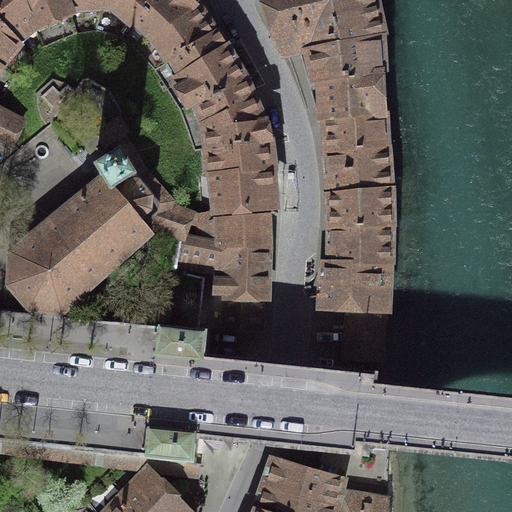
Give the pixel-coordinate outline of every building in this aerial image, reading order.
[(70,11),(66,0),(0,0),(0,25),(19,44),(15,40),(33,26),(33,27),(70,11)] [(66,0),(70,11),(71,11),(71,10),(100,7),(101,0),(66,0)] [(101,0),(100,7),(101,7),(102,5),(114,7),(132,22),(131,23),(132,24),(151,0),(101,0)] [(151,0),(132,24),(133,25),(136,21),(154,38),(169,61),(215,33),(214,32),(212,34),(194,7),(186,0),(151,0)] [(308,51),(315,82),(381,73),(379,38),(382,38),(373,0),(265,0),(273,24),(277,38),(286,56),(308,51)] [(19,44),(0,25),(0,137),(10,143),(20,123),(16,120),(15,116),(7,116),(1,113),(0,108),(0,107),(0,67),(0,66),(19,44)] [(215,33),(169,61),(169,62),(171,61),(179,74),(177,76),(192,104),(244,81),(232,62),(226,52),(215,33)] [(381,73),(315,82),(316,83),(317,83),(318,102),(319,121),(326,121),(327,136),(328,151),(327,151),(327,152),(330,152),(381,148),(386,147),(386,146),(382,147),(378,74),(381,74),(381,73)] [(244,81),(192,104),(199,101),(208,121),(205,122),(208,148),(207,148),(207,149),(266,141),(262,123),(253,102),(244,81)] [(217,211),(199,214),(173,206),(175,200),(150,172),(127,136),(131,134),(120,117),(94,133),(102,144),(105,150),(111,146),(112,147),(115,152),(120,149),(136,175),(139,180),(160,203),(159,209),(163,212),(168,216),(162,232),(181,237),(181,235),(190,237),(193,227),(198,228),(198,226),(199,224),(217,220),(265,216),(269,216),(268,207),(217,211)] [(266,141),(207,149),(211,176),(212,176),(213,189),(215,189),(217,211),(268,207),(273,207),(270,170),(266,141)] [(331,229),(332,229),(389,227),(390,227),(389,189),(386,147),(381,148),(330,152),(327,152),(330,190),(330,194),(331,229)] [(18,250),(13,254),(11,284),(31,307),(38,308),(46,309),(53,309),(61,310),(150,231),(140,218),(150,210),(151,197),(138,181),(129,180),(136,175),(120,149),(115,152),(94,165),(103,180),(30,240),(24,245),(18,250)] [(162,232),(168,216),(163,212),(159,209),(154,217),(147,225),(151,231),(155,228),(157,230),(162,232)] [(265,216),(217,220),(199,224),(198,226),(198,228),(196,238),(190,237),(181,235),(181,237),(182,237),(177,266),(186,268),(186,267),(216,273),(215,280),(204,279),(199,326),(211,328),(226,328),(226,329),(260,329),(261,296),(265,296),(266,258),(266,247),(265,216)] [(349,306),(385,308),(387,308),(389,264),(389,227),(332,229),(332,254),(332,261),(326,261),(323,305),(349,306)] [(380,361),(385,308),(349,306),(345,358),(380,361)] [(205,332),(159,327),(156,355),(179,357),(202,359),(205,332)] [(171,430),(149,428),(146,456),(192,460),(194,433),(171,430)] [(231,439),(199,436),(197,451),(212,453),(212,446),(226,448),(230,448),(231,439)] [(198,461),(192,460),(146,456),(0,439),(0,456),(123,470),(149,473),(196,478),(197,469),(198,461)] [(327,511),(336,476),(276,459),(267,484),(258,510),(266,511),(327,511)] [(187,511),(169,493),(168,495),(149,475),(149,473),(123,470),(85,500),(95,511),(187,511)] [(387,511),(388,499),(368,495),(348,492),(344,511),(387,511)] [(95,511),(85,500),(70,511),(95,511)]
